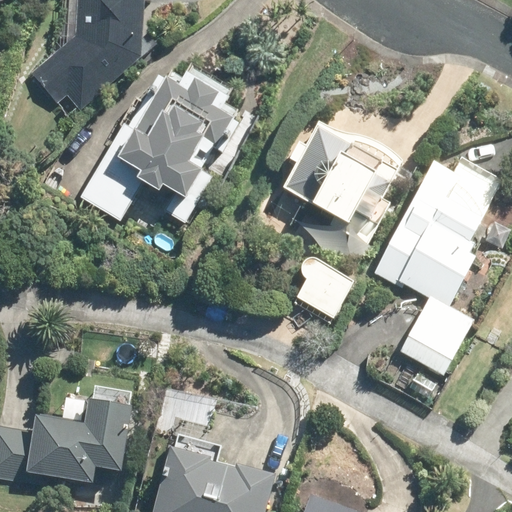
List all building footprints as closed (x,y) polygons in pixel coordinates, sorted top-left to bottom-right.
[(75,0),(74,36),(30,76),(55,103),(64,94),(78,109),(136,56),(138,0),(75,0)] [(215,109),(223,96),(181,71),(174,84),(160,75),(158,78),(154,75),(125,126),(120,123),(77,196),(116,219),(139,181),(152,189),(156,182),(174,192),(162,211),(183,223),(209,177),(195,169),(208,146),(217,152),(224,139),(218,136),(221,131),(228,134),(234,122),(227,119),(228,116),(215,109)] [(398,190),(408,173),(393,164),(390,168),(345,142),(347,139),(311,119),(298,143),(293,140),(283,157),(291,161),(277,186),(329,216),(324,225),(360,245),(385,202),(378,197),(386,184),(398,190)] [(471,239),(466,237),(477,213),(472,203),(465,194),(457,186),(451,183),(455,174),(427,161),(370,273),(395,286),(397,282),(425,297),(397,352),(442,375),(470,318),(445,306),(471,256),(464,252),(471,239)] [(483,240),(500,248),(508,232),(491,224),(483,240)] [(292,296),(329,317),(350,281),(314,260),(310,258),(307,258),(303,259),(300,260),(298,263),(297,267),(297,270),(297,274),(300,277),(303,279),(292,296)] [(407,387),(426,398),(433,386),(414,375),(407,387)] [(0,426),(0,478),(44,487),(46,474),(86,482),(89,465),(115,469),(126,408),(83,399),(78,424),(31,415),(27,432),(0,426)] [(258,511),(268,472),(231,463),(230,467),(202,461),(203,456),(164,447),(149,511),(258,511)] [(351,511),(304,494),(296,511),(351,511)]
